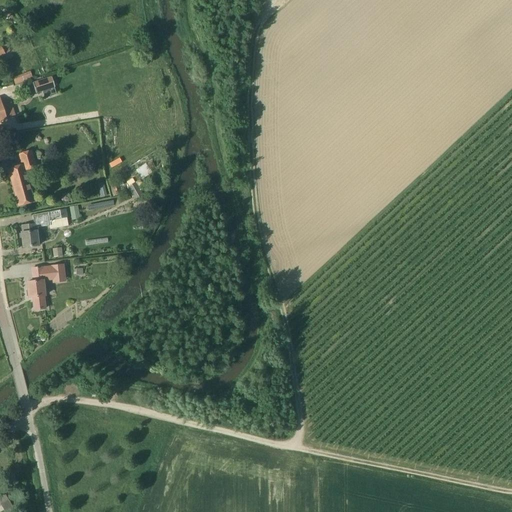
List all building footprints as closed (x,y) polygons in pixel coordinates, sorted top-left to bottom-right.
[(15,84),(32,79),(30,73),(13,77),(15,84)] [(37,93),(42,91),(54,87),(55,87),(51,77),(33,82),(37,93)] [(18,206),(34,201),(28,178),(32,177),(30,169),(36,167),(32,150),(18,154),(21,166),(7,170),(18,206)] [(155,167),(151,161),(146,164),(145,163),(136,170),(142,179),(152,172),(150,170),(155,167)] [(113,182),(112,178),(107,180),(112,196),(117,195),(114,182),(113,182)] [(103,182),(97,184),(100,197),(106,196),(103,182)] [(135,200),(143,195),(135,182),(127,187),(135,200)] [(88,211),(113,205),(112,199),(87,205),(88,211)] [(78,206),(70,207),(72,220),(80,219),(78,206)] [(49,229),(68,226),(66,218),(67,218),(65,209),(32,215),(34,224),(22,226),(22,232),(21,232),(22,247),(38,245),(36,231),(36,227),(49,226),(49,229)] [(52,251),(53,257),(62,256),(61,250),(61,247),(52,249),(52,251)] [(54,266),(43,267),(32,268),(33,281),(27,282),(28,297),(32,297),(33,309),(46,308),(43,281),(44,281),(44,276),(64,273),(62,264),(54,266)] [(0,490),(0,504),(0,505),(5,511),(12,508),(1,489),(0,490)]
